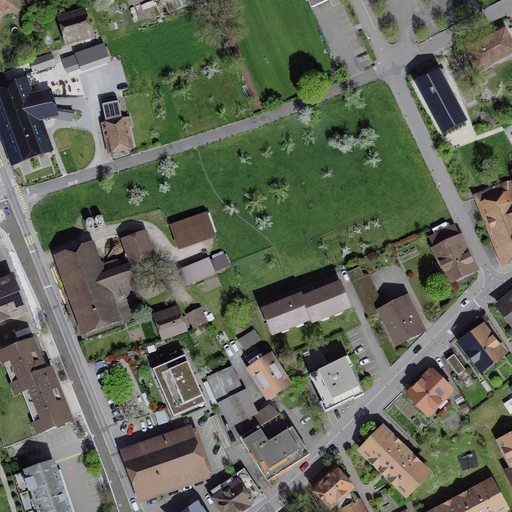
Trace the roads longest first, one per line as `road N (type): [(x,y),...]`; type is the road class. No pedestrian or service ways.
road 1 (residential): [(8,201),(272,117),(389,68)]
road 2 (tertiary): [(495,284),(266,511)]
road 3 (primary): [(126,499),(8,201)]
road 4 (residential): [(495,284),(389,68)]
road 5 (residential): [(389,68),(511,4)]
